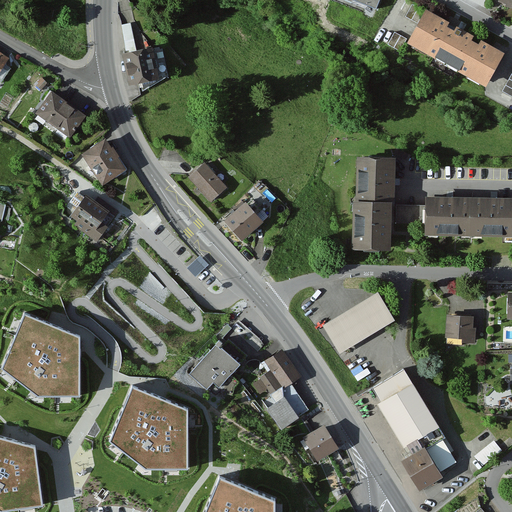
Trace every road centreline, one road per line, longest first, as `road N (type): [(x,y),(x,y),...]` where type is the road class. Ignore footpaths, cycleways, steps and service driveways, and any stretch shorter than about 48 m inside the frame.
road 1 (residential): [(265,303),(307,280),(347,272),(511,274)]
road 2 (secondary): [(108,80),(155,181),(244,281)]
road 3 (secondary): [(265,303),(393,494)]
road 4 (unclassified): [(129,213),(207,300),(227,299),(244,281)]
road 5 (track): [(0,127),(129,213)]
road 6 (residential): [(0,36),(74,78),(108,80)]
